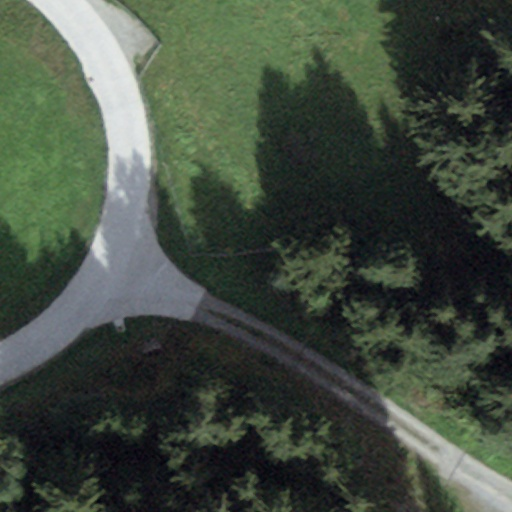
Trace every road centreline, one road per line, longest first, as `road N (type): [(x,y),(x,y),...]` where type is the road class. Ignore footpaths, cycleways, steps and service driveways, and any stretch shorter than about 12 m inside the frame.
road 1 (track): [(511,500),(299,364),(116,261)]
road 2 (unclassified): [(62,0),(94,42),(113,87),(128,145),(131,204),(98,299),(66,328),(0,363)]
